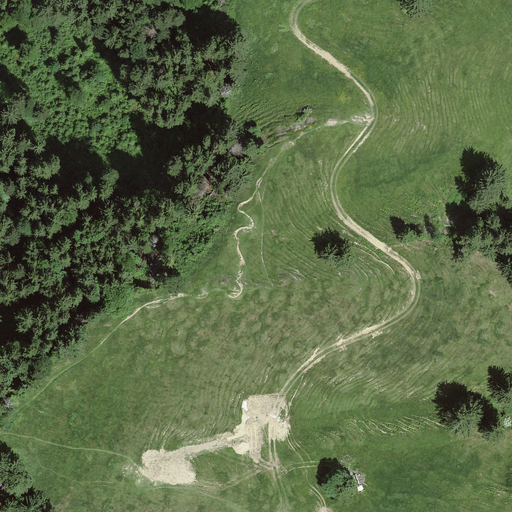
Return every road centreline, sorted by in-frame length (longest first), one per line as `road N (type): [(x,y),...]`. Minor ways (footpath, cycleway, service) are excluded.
road 1 (track): [(374,117),(337,168),(333,194),(341,215),(414,276),(416,298),(403,316),(320,354),(281,395),(271,442),(287,510)]
road 2 (track): [(307,0),(296,12),(296,32),(364,84),(374,117)]
